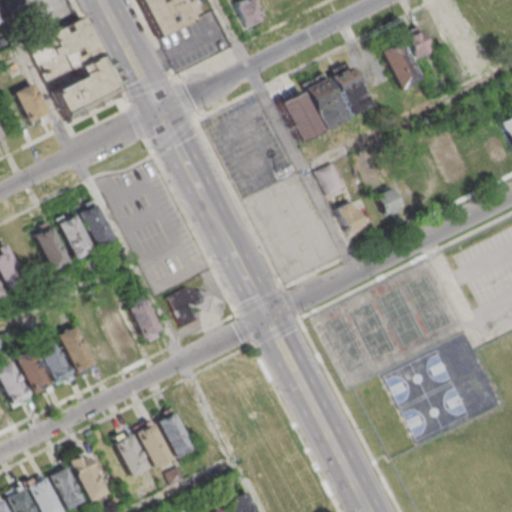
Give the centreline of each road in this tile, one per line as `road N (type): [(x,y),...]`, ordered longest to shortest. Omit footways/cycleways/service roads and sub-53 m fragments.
road 1 (residential): [(0,452),(511,197)]
road 2 (residential): [(379,0),(0,191)]
road 3 (tertiary): [(267,318),(159,111)]
road 4 (tertiary): [(367,511),(267,318)]
road 5 (tertiary): [(159,111),(101,0)]
